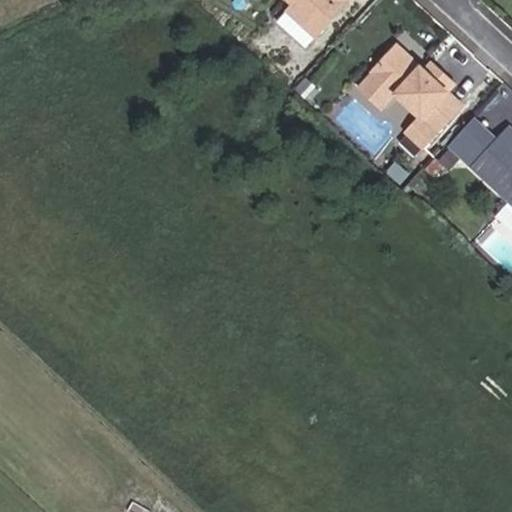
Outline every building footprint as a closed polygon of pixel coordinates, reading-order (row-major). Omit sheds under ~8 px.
[(339,4),(333,0),(284,0),(288,4),(274,19),(301,44),(339,4)] [(422,67),(394,41),(355,84),(382,109),(397,93),(419,114),(405,128),(421,143),(459,101),(444,87),(451,79),(436,66),(429,73),(422,67)] [(428,59),(422,67),(429,73),(436,66),(428,59)] [(470,164),(493,138),(471,118),(448,144),(470,164)] [(511,128),(507,124),(493,138),(470,164),(511,202),(511,128)] [(429,173),(440,162),(431,154),(421,165),(429,173)] [(511,204),(510,202),(498,213),(511,227),(511,204)]
